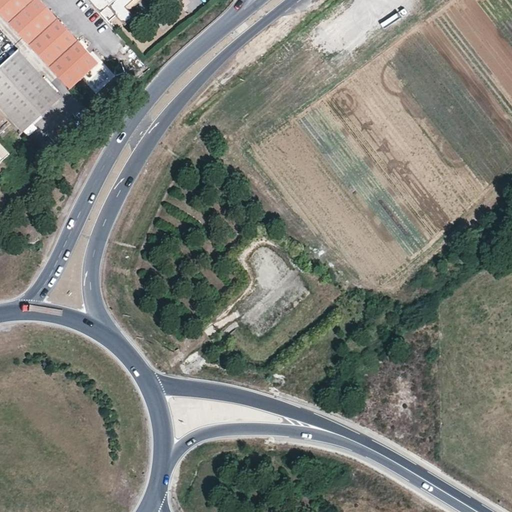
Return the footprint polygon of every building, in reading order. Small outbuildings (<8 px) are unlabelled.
[(28,0),(0,0),(0,14),(6,22),(28,0)] [(98,61),(38,0),(28,0),(6,22),(68,90),(98,61)] [(106,0),(105,2),(126,26),(135,18),(128,9),(138,0),(106,0)] [(0,124),(8,117),(22,133),(60,99),(20,52),(0,71),(0,124)] [(0,162),(9,154),(0,144),(0,162)]
